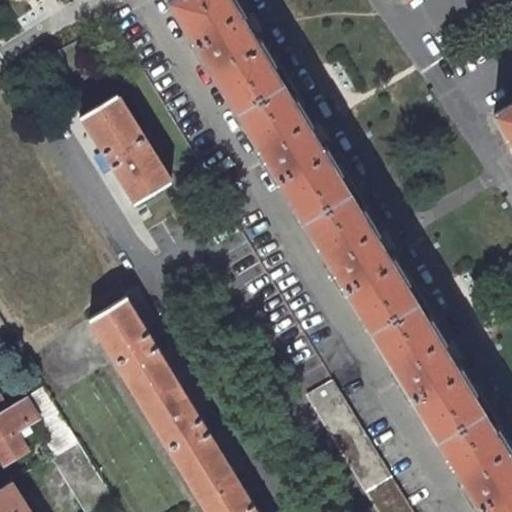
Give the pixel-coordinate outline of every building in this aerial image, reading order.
[(170,0),(483,511),(511,511),(511,456),(232,0),(170,0)] [(171,180),(116,92),(81,114),(135,202),(171,180)] [(511,103),(494,114),(511,142),(511,103)] [(259,511),(127,294),(90,316),(209,511),(259,511)] [(0,334),(10,329),(0,313),(0,334)] [(78,440),(44,385),(16,401),(28,422),(39,416),(43,425),(42,431),(55,453),(78,440)] [(415,511),(341,390),(315,406),(379,511),(415,511)] [(28,422),(16,401),(7,407),(0,411),(0,452),(5,461),(39,440),(28,422)] [(93,511),(114,498),(78,440),(55,453),(52,455),(87,511),(93,511)] [(31,511),(11,479),(0,485),(0,511),(31,511)]
